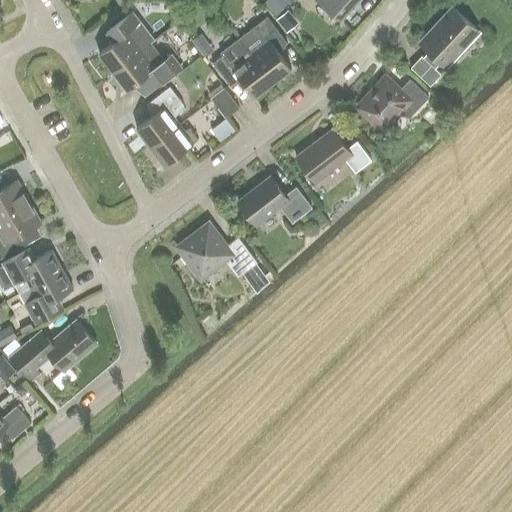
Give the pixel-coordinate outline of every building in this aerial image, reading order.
[(291,2),(289,0),(274,0),(266,8),(276,18),(291,2)] [(317,0),(344,24),(345,23),(342,20),(359,0),(317,0)] [(105,19),(108,24),(124,12),(121,7),(105,19)] [(445,66),(478,31),(454,8),(420,43),(429,51),(423,57),(422,56),(411,67),(430,86),(441,74),(435,68),(441,62),(445,66)] [(113,71),(142,49),(151,42),(154,40),(132,11),(109,29),(117,39),(99,53),(113,71)] [(287,33),(296,26),(286,13),(277,20),(287,33)] [(257,25),(239,38),(272,82),(291,68),(278,50),(287,43),(267,16),(256,25),(257,25)] [(204,57),(213,50),(201,33),(191,40),(204,57)] [(272,82),(239,38),(220,53),(222,56),(213,63),(230,86),(240,79),(254,97),(272,82)] [(151,42),(142,49),(113,71),(127,90),(147,75),(155,86),(180,66),(171,55),(165,60),(151,42)] [(429,97),(410,79),(402,87),(385,72),(353,106),(383,135),(401,115),(409,117),(429,97)] [(150,146),(179,123),(174,117),(178,113),(184,105),(170,87),(146,104),(154,114),(136,128),(149,145),(150,146)] [(224,87),(210,98),(226,118),(239,108),(224,87)] [(179,123),(150,146),(165,165),(198,139),(190,128),(184,130),(179,123)] [(347,149),(344,145),(332,129),(296,157),(316,182),(345,160),(355,173),(371,160),(357,141),(347,149)] [(285,195),(270,176),(238,201),(256,225),(280,207),(292,222),(312,207),(296,187),(285,195)] [(0,218),(28,202),(16,181),(0,190),(0,218)] [(28,202),(0,218),(0,233),(0,235),(0,234),(0,256),(1,259),(28,244),(22,233),(40,223),(28,202)] [(227,246),(209,222),(177,247),(190,264),(187,266),(196,278),(199,276),(201,279),(225,260),(238,277),(242,274),(256,263),(257,262),(238,237),(227,246)] [(23,251),(2,263),(3,265),(13,283),(18,292),(19,294),(62,269),(51,250),(35,259),(29,248),(23,251)] [(252,287),(266,277),(256,263),(242,274),(252,287)] [(62,269),(19,294),(36,324),(64,308),(58,297),(73,289),(62,269)] [(35,369),(50,356),(64,372),(97,343),(77,319),(62,332),(63,333),(52,343),(41,331),(22,347),(10,358),(31,383),(40,375),(35,369)] [(14,339),(8,329),(0,333),(0,345),(1,347),(14,339)] [(10,358),(22,347),(16,339),(3,350),(10,358)] [(0,357),(0,373),(5,379),(14,371),(1,356),(0,357)] [(22,386),(16,391),(19,394),(24,394),(27,392),(22,386)] [(0,413),(0,433),(4,430),(12,440),(31,423),(16,406),(3,417),(0,413)]
